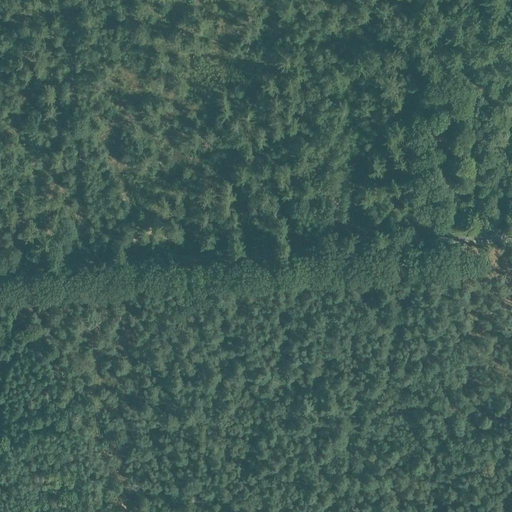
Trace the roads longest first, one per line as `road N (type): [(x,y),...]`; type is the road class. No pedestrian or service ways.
road 1 (unclassified): [(0,275),(511,236)]
road 2 (track): [(0,22),(50,10),(64,18),(90,267)]
